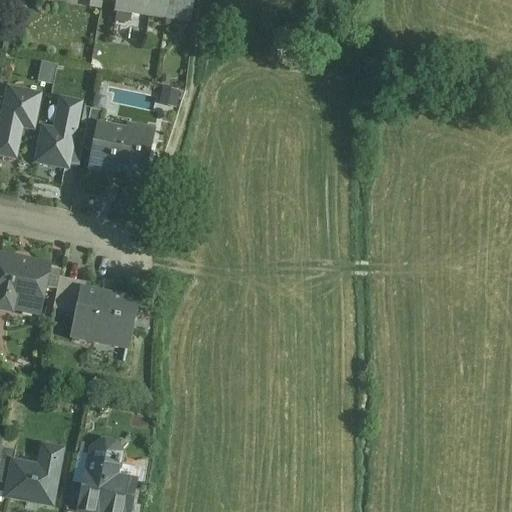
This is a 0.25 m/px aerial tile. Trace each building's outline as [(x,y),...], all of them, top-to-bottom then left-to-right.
[(102,0),(90,0),(88,9),(101,12),(102,0)] [(168,21),(171,0),(118,0),(119,0),(118,9),(151,14),(150,18),(168,21)] [(194,0),(171,0),(168,21),(190,25),(194,0)] [(296,26),(275,24),(273,43),(293,45),(296,26)] [(39,99),(10,93),(0,141),(0,156),(14,159),(21,128),(33,130),(39,99)] [(80,107),(62,103),(56,135),(44,132),(44,136),(38,164),(67,170),(80,107)] [(105,115),(91,111),(83,150),(95,153),(98,136),(100,137),(103,124),(105,115)] [(154,134),(103,124),(100,137),(98,136),(95,153),(90,175),(111,179),(113,172),(129,175),(128,183),(143,186),(154,134)] [(71,168),(62,205),(72,208),(82,171),(71,168)] [(50,269),(0,258),(0,259),(0,308),(40,317),(46,290),(57,292),(60,280),(61,273),(50,271),(50,269)] [(86,286),(60,280),(57,292),(53,312),(78,317),(82,295),(84,296),(86,286)] [(84,296),(82,295),(78,317),(73,342),(128,353),(137,307),(84,296)] [(116,446),(104,444),(94,450),(92,464),(89,463),(84,488),(84,491),(79,511),(130,511),(136,486),(117,482),(123,456),(116,446)] [(14,466),(12,466),(8,488),(6,500),(54,509),(63,453),(43,449),(40,470),(14,466)] [(16,454),(2,451),(0,461),(0,485),(8,488),(12,466),(14,466),(16,454)] [(84,488),(73,485),(67,511),(79,511),(84,491),(84,488)]
